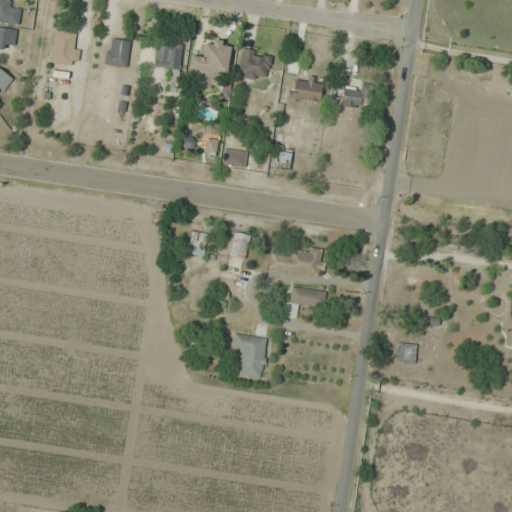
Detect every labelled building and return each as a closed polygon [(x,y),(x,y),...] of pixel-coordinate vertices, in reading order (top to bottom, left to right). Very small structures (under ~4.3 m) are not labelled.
[(12,0),(0,0),(0,23),(20,23),(20,9),(12,9),(12,0)] [(0,48),(14,50),(16,29),(0,27),(0,48)] [(80,34),(55,31),(50,63),(76,66),(80,34)] [(127,67),(130,41),(109,38),(105,64),(127,67)] [(189,73),(197,73),(196,89),(212,90),(213,83),(226,84),(231,42),(212,40),(211,45),(203,44),(202,57),(190,56),(189,73)] [(154,68),(179,71),(181,46),(156,44),(154,68)] [(239,76),(268,80),(271,53),(242,50),(239,76)] [(0,95),(13,78),(0,68),(0,95)] [(319,102),(323,83),(295,77),(291,96),(319,102)] [(361,99),(371,101),(374,85),(361,83),(360,91),(343,88),(340,106),(359,109),(361,99)] [(187,253),(203,256),(208,235),(191,231),(187,253)] [(228,255),(244,259),(250,236),(235,232),(228,255)] [(268,269),(321,277),(325,251),(291,247),(290,255),(271,252),(268,269)] [(323,310),(326,292),(288,287),(283,317),(297,319),(299,306),(323,310)] [(237,375),(261,379),(268,339),(234,333),(231,350),(241,351),(237,375)] [(415,363),(415,346),(395,346),(395,363),(415,363)]
